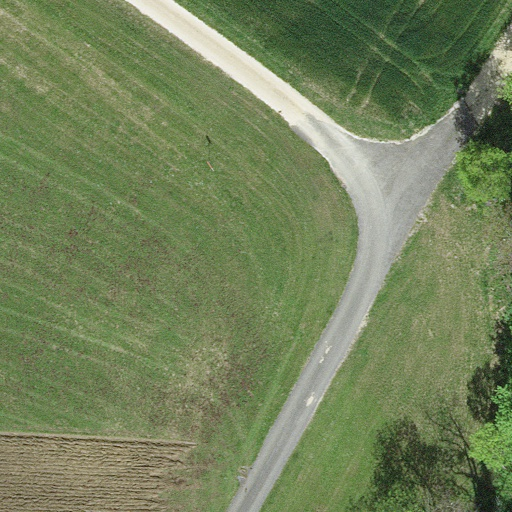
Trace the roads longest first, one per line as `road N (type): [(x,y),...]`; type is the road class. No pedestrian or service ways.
road 1 (track): [(253,511),(389,273),(417,208)]
road 2 (track): [(417,208),(340,136),(162,0)]
